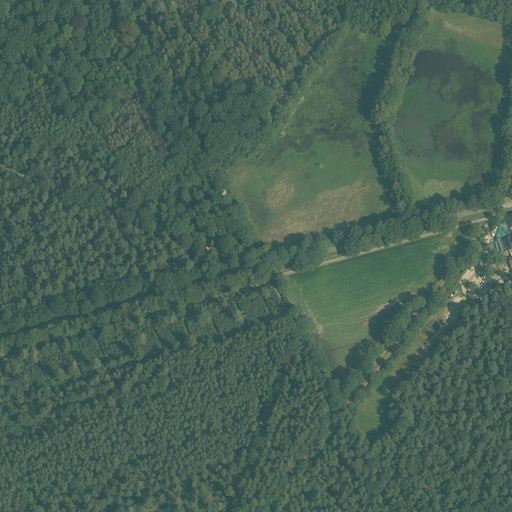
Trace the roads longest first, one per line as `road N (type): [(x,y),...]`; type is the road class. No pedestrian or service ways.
road 1 (tertiary): [(511,200),(0,340)]
road 2 (track): [(152,218),(87,114),(81,0)]
road 3 (track): [(475,240),(339,414)]
road 4 (track): [(262,269),(176,100)]
road 5 (track): [(149,222),(23,172)]
road 6 (track): [(339,414),(261,511)]
road 7 (track): [(262,269),(149,222)]
